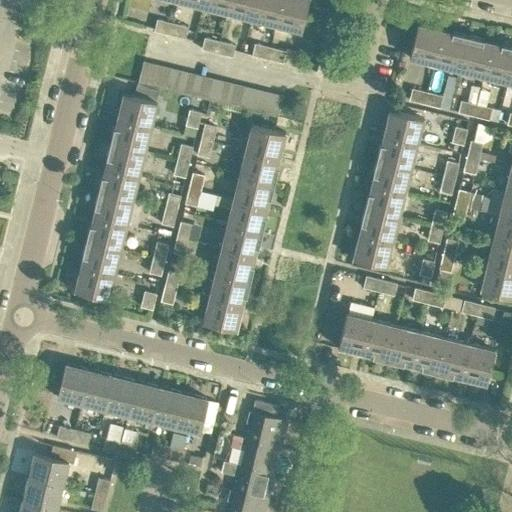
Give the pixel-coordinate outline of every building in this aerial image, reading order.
[(202,0),(201,5),(226,11),(228,0),(202,0)] [(228,0),(226,11),(250,17),(254,0),(228,0)] [(254,0),(250,17),(275,23),(280,0),(254,0)] [(280,0),(275,23),(300,29),(306,4),(307,4),(307,0),(280,0)] [(153,29),(169,33),(171,21),(156,17),(153,29)] [(171,21),(169,33),(184,37),(187,25),(171,21)] [(408,56),(434,62),(442,29),(433,26),(416,22),(414,30),(415,30),(408,56)] [(434,62),(458,68),(467,33),(451,29),(451,31),(442,29),(434,62)] [(458,68),(483,74),(491,41),(482,39),(482,37),(467,33),(458,68)] [(201,47),(216,51),(219,39),(204,36),(201,47)] [(219,39),(216,51),(231,55),(234,43),(219,39)] [(483,74),(507,80),(511,60),(511,44),(500,42),(499,43),(491,41),(483,74)] [(251,53),(266,57),(269,45),(254,42),(251,53)] [(269,45),(266,57),(282,61),(285,49),(269,45)] [(138,80),(148,83),(153,62),(143,59),(138,80)] [(148,83),(159,85),(164,64),(153,62),(148,83)] [(159,85),(170,88),(175,67),(164,64),(159,85)] [(170,88),(180,90),(185,70),(175,67),(170,88)] [(180,90),(191,93),(196,72),(185,70),(180,90)] [(191,93),(202,96),(207,75),(196,72),(191,93)] [(202,96),(212,98),(217,77),(207,75),(202,96)] [(212,98),(223,101),(228,80),(217,77),(212,98)] [(223,101),(234,104),(239,83),(228,80),(223,101)] [(137,81),(134,94),(156,99),(159,86),(137,81)] [(234,104),(244,106),(249,85),(239,83),(234,104)] [(244,106),(255,109),(260,88),(249,85),(244,106)] [(408,98),(423,102),(426,90),(411,87),(408,98)] [(255,109),(265,111),(271,90),(260,88),(255,109)] [(271,90),(265,111),(277,114),(281,93),(271,90)] [(426,90),(423,102),(439,106),(442,94),(426,90)] [(119,107),(116,116),(150,125),(156,99),(134,94),(131,93),(122,91),(118,107),(119,107)] [(457,110),(472,114),(475,102),(460,99),(457,110)] [(475,102),(472,114),(488,118),(490,106),(475,102)] [(185,123),(196,126),(200,110),(189,107),(185,123)] [(385,124),(383,133),(416,141),(422,116),(397,110),(397,109),(389,107),(384,124),(385,124)] [(113,125),(109,140),(144,149),(150,125),(116,116),(114,125),(113,125)] [(204,122),(200,137),(212,140),(215,124),(204,122)] [(251,122),(244,148),(278,156),(280,147),(281,147),(285,130),(276,128),(276,129),(251,122)] [(451,140),(462,143),(466,127),(454,124),(451,140)] [(379,141),(375,157),(410,166),(416,141),(383,133),(380,142),(379,141)] [(212,140),(200,137),(196,152),(208,155),(212,140)] [(470,138),(466,154),(478,157),(482,141),(470,138)] [(106,156),(104,165),(138,173),(144,149),(109,140),(105,156),(106,156)] [(180,142),(176,157),(188,160),(192,144),(180,142)] [(244,148),(238,172),(273,181),(277,165),(276,165),(278,156),(244,148)] [(478,157),(466,154),(462,169),(474,172),(478,157)] [(188,160),(176,157),(172,172),(184,175),(188,160)] [(373,173),(371,182),(404,190),(410,166),(375,157),(371,173),(373,173)] [(446,159),(442,174),(454,177),(458,161),(446,159)] [(101,174),(97,189),(132,198),(138,173),(104,165),(102,174),(101,174)] [(192,170),(188,186),(200,189),(203,173),(192,170)] [(238,172),(232,197),(266,205),(268,196),(269,196),(273,181),(238,172)] [(454,177),(442,174),(439,189),(450,192),(454,177)] [(367,190),(363,206),(398,215),(404,190),(371,182),(368,191),(367,190)] [(200,189),(188,186),(184,201),(196,204),(200,189)] [(458,187),(454,203),(466,205),(469,190),(458,187)] [(94,205),(92,214),(126,222),(132,198),(97,189),(93,205),(94,205)] [(511,191),(504,189),(498,214),(511,217),(511,191)] [(168,191),(164,206),(176,209),(180,193),(168,191)] [(232,197),(226,221),(261,230),(265,214),(264,214),(266,205),(232,197)] [(466,205),(454,203),(450,218),(462,221),(466,205)] [(176,209),(164,206),(160,221),(172,224),(176,209)] [(361,222),(358,231),(392,239),(398,215),(363,206),(359,222),(361,222)] [(434,207),(430,223),(442,226),(446,210),(434,207)] [(89,223),(85,238),(120,247),(126,222),(92,214),(90,223),(89,223)] [(511,217),(498,214),(492,238),(511,242),(511,217)] [(180,219),(176,235),(187,237),(191,222),(180,219)] [(226,221),(220,246),(254,254),(256,245),(257,245),(261,230),(226,221)] [(442,226),(430,223),(427,238),(438,241),(442,226)] [(392,239),(358,231),(356,240),(352,256),(360,258),(386,264),(392,239)] [(187,237),(176,235),(172,250),(184,253),(187,237)] [(446,236),(442,252),(454,255),(457,239),(446,236)] [(82,254),(80,263),(114,271),(120,247),(85,238),(81,254),(82,254)] [(511,242),(492,238),(486,263),(511,268),(511,242)] [(156,239),(152,255),(164,258),(168,242),(156,239)] [(220,246),(214,270),(249,279),(253,263),(252,263),(254,254),(220,246)] [(454,255),(442,252),(437,271),(449,274),(454,255)] [(164,258),(152,255),(148,270),(160,273),(164,258)] [(418,272),(430,275),(434,260),(422,257),(418,272)] [(114,271),(80,263),(78,272),(77,272),(73,288),(82,291),(82,290),(107,296),(114,271)] [(511,268),(486,263),(480,288),(505,294),(511,296),(511,268)] [(168,268),(164,284),(175,286),(179,271),(168,268)] [(214,270),(208,294),(242,303),(244,294),(245,294),(249,279),(214,270)] [(362,285),(378,289),(380,278),(365,274),(362,285)] [(380,278),(378,289),(393,293),(396,281),(380,278)] [(175,286),(164,284),(160,299),(172,302),(175,286)] [(411,298),(427,301),(429,290),(414,286),(411,298)] [(140,304),(151,307),(155,292),(144,289),(140,304)] [(429,290),(427,301),(442,305),(445,293),(429,290)] [(242,303),(208,294),(202,320),(227,326),(236,329),(240,312),(242,303)] [(460,310),(476,313),(478,302),(463,298),(460,310)] [(478,302),(476,313),(491,317),(494,306),(478,302)] [(353,349),(362,351),(371,317),(345,311),(339,337),(337,345),(353,349)] [(371,354),(386,358),(395,323),(371,317),(362,351),(371,353),(371,354)] [(402,361),(411,363),(419,329),(395,323),(386,358),(402,362),(402,361)] [(420,366),(435,370),(444,335),(419,329),(411,363),(420,365),(420,366)] [(451,373),(460,375),(468,342),(444,335),(435,370),(451,374),(451,373)] [(468,342),(460,375),(469,377),(469,378),(486,382),(488,373),(487,373),(494,348),(468,342)] [(56,395),(78,401),(87,366),(64,361),(63,367),(56,395)] [(78,401),(103,407),(111,372),(87,366),(78,401)] [(103,407),(127,413),(136,378),(111,372),(103,407)] [(127,413),(152,419),(160,384),(136,378),(127,413)] [(152,419),(176,425),(185,390),(160,384),(152,419)] [(185,390),(176,425),(198,430),(206,396),(205,396),(205,395),(185,390)] [(250,423),(246,436),(280,445),(286,418),(253,410),(253,411),(248,410),(245,421),(250,423)] [(56,435),(71,439),(74,427),(58,424),(56,435)] [(74,427),(71,439),(86,443),(89,431),(74,427)] [(233,433),(230,445),(231,446),(239,447),(241,435),(233,433)] [(102,447),(118,451),(121,439),(105,435),(102,447)] [(243,449),(240,463),(274,471),(280,445),(246,436),(246,437),(241,435),(239,447),(243,449)] [(121,439),(118,451),(133,454),(136,443),(121,439)] [(150,452),(166,456),(169,444),(153,441),(150,452)] [(34,451),(28,475),(62,483),(67,460),(93,466),(96,455),(75,450),(75,449),(52,443),(49,455),(34,451)] [(169,444),(166,456),(181,460),(184,448),(169,444)] [(237,474),(233,489),(267,497),(274,471),(240,463),(235,462),(232,473),(237,474)] [(28,475),(22,498),(56,507),(62,483),(28,475)] [(98,476),(94,491),(106,494),(109,479),(98,476)] [(231,501),(228,511),(263,511),(267,497),(233,489),(229,488),(226,500),(231,501)] [(106,494),(94,491),(90,507),(102,509),(106,494)] [(22,498),(18,511),(54,511),(56,507),(22,498)]
